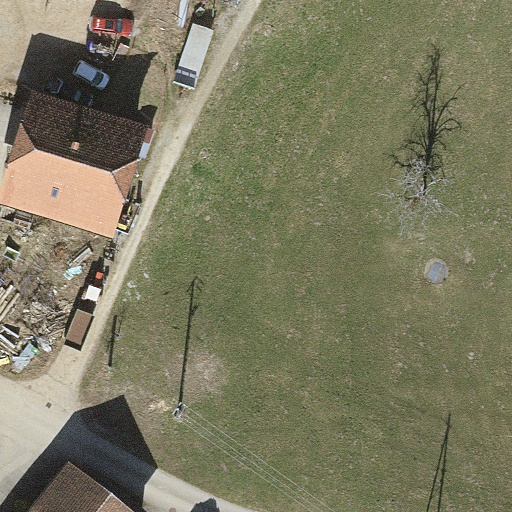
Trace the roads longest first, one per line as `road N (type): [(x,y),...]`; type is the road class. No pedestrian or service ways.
road 1 (residential): [(0,397),(210,511)]
road 2 (track): [(0,58),(111,0)]
